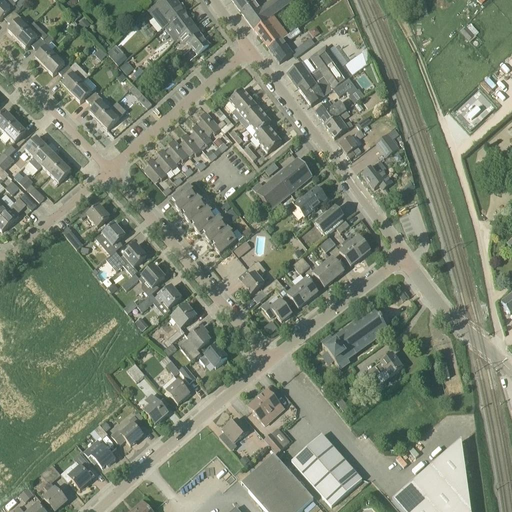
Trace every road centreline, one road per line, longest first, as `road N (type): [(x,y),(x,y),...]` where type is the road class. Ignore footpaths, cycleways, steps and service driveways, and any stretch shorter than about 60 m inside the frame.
road 1 (unclassified): [(502,364),(474,221),(401,15)]
road 2 (residential): [(406,258),(249,50)]
road 3 (residential): [(270,361),(110,171)]
road 4 (residential): [(97,511),(270,361)]
road 5 (residential): [(110,171),(249,50)]
road 6 (residential): [(270,361),(406,258)]
road 7 (residential): [(0,67),(110,171)]
road 8 (residential): [(502,364),(438,305),(406,258)]
road 9 (residential): [(110,171),(0,257)]
